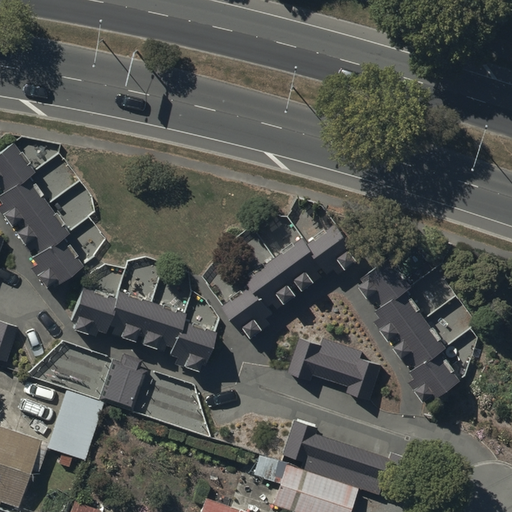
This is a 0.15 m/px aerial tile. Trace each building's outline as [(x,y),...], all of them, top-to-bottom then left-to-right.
[(25,170),(32,166),(9,132),(0,138),(0,178),(1,181),(0,181),(0,204),(10,219),(14,216),(17,220),(13,222),(27,241),(33,237),(37,243),(26,250),(37,265),(35,266),(44,279),(50,275),(53,279),(82,260),(63,232),(66,230),(25,170)] [(231,306),(221,313),(243,342),(247,339),(252,345),(266,334),(263,331),(275,322),(269,315),(281,305),(286,312),(299,302),(296,297),(300,294),(303,298),(316,288),(315,286),(326,278),(328,280),(355,259),(335,233),(312,252),(305,243),(296,250),(293,246),(281,256),(283,259),(266,273),(263,270),(244,285),(247,289),(229,303),(231,306)] [(444,348),(403,292),(411,286),(386,253),(360,272),(362,276),(355,281),(368,300),(376,295),(380,301),(373,306),(378,312),(374,314),(381,324),(378,326),(387,339),(392,336),(395,341),(390,344),(403,362),(411,357),(415,362),(408,368),(416,379),(412,382),(424,398),(428,395),(431,399),(458,380),(438,352),(444,348)] [(111,293),(78,281),(65,317),(71,319),(69,325),(84,330),(85,328),(92,330),(94,324),(101,327),(104,319),(109,321),(107,326),(117,330),(116,332),(131,337),(134,330),(139,332),(137,339),(152,345),(154,341),(165,345),(164,347),(173,351),(171,356),(180,359),(180,360),(196,366),(200,355),(204,356),(213,329),(179,317),(183,307),(114,282),(111,293)] [(0,357),(4,359),(17,320),(0,314),(0,357)] [(337,344),(300,331),(288,369),(311,377),(313,370),(349,382),(361,345),(339,338),(337,344)] [(66,392),(46,450),(61,455),(57,466),(69,470),(72,459),(85,463),(105,404),(132,413),(146,370),(141,368),(143,363),(122,356),(121,360),(112,358),(101,391),(96,389),(93,398),(98,400),(97,402),(66,392)] [(0,496),(16,502),(23,481),(28,483),(32,473),(27,472),(30,463),(36,465),(44,443),(36,441),(38,435),(0,422),(0,496)] [(387,451),(313,428),(303,425),(300,436),(288,432),(283,449),(301,455),(298,462),(283,457),(270,500),(307,511),(346,511),(357,479),(376,485),(387,451)] [(263,511),(202,490),(194,511),(263,511)] [(73,497),(67,511),(97,511),(100,507),(73,497)]
